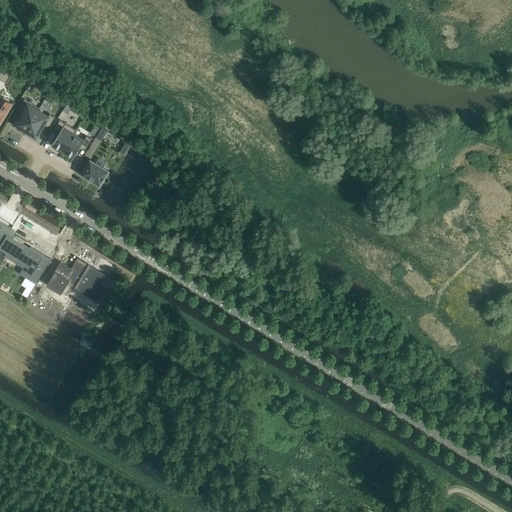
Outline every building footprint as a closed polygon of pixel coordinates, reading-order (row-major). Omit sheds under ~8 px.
[(1,79),(6,83),(13,72),(7,69),(1,79)] [(0,96),(0,122),(1,123),(13,103),(0,96)] [(24,112),(16,125),(26,131),(39,110),(29,104),(30,102),(25,99),(19,109),(24,112)] [(26,131),(37,137),(44,124),(49,128),(56,117),(51,114),(49,117),(39,110),(26,131)] [(66,123),(61,120),(54,130),(60,133),(52,145),(63,152),(74,133),(64,126),(66,123)] [(96,137),(102,141),(108,130),(103,127),(96,137)] [(86,149),(92,139),(87,136),(85,139),(74,133),(63,152),(74,158),(81,146),(86,149)] [(91,160),(82,174),(100,185),(109,171),(91,160)] [(0,248),(18,260),(26,247),(13,239),(17,232),(12,229),(11,228),(0,221),(0,248)] [(38,249),(35,254),(41,258),(44,253),(38,249)] [(97,292),(107,276),(78,258),(71,269),(61,262),(58,266),(57,267),(58,268),(47,284),(61,293),(71,276),(97,292)] [(114,270),(109,277),(122,285),(127,278),(114,270)]
